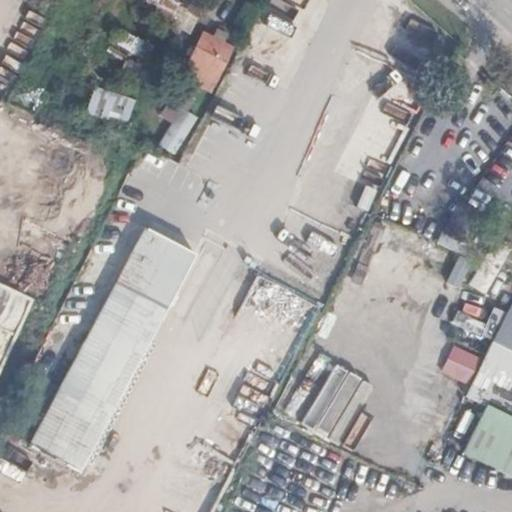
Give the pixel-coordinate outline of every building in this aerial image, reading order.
[(150,0),(149,2),(185,16),(191,0),(150,0)] [(210,32),(198,27),(176,72),(207,87),(230,43),(219,37),(221,31),(212,26),(210,32)] [(92,89),(84,116),(124,128),(132,101),(92,89)] [(159,146),(176,155),(194,117),(167,104),(159,119),(170,124),(159,146)] [(78,472),(195,253),(144,224),(25,442),(78,472)] [(511,305),(494,341),(511,349),(511,305)] [(511,417),(488,406),(465,454),(511,477),(511,417)]
